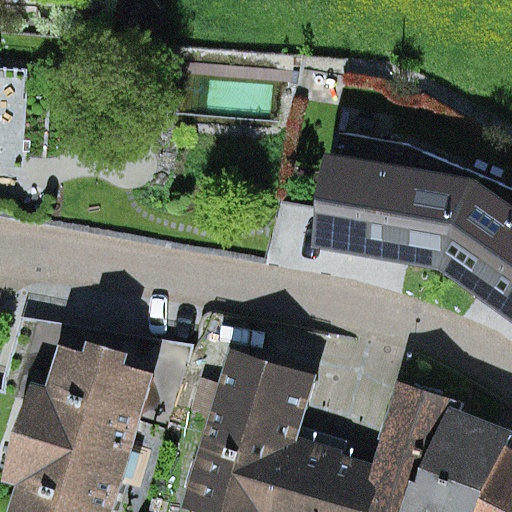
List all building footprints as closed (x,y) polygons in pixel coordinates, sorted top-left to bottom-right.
[(482,173),(334,147),(318,241),(445,263),(482,173)] [(511,194),(482,173),(445,263),(511,311),(511,194)] [(104,369),(78,360),(65,399),(43,391),(13,478),(39,487),(30,511),(109,511),(153,386),(129,378),(135,361),(110,352),(104,369)] [(315,376),(230,352),(185,511),(277,511),(297,440),(315,376)] [(453,400),(398,384),(373,472),(363,509),(373,511),(372,511),(483,511),(509,452),(511,445),(511,432),(449,411),(453,400)] [(344,452),(297,440),(277,511),(372,511),(373,511),(363,509),(373,472),(341,464),(344,452)] [(511,511),(511,453),(509,452),(483,511),(511,511)]
